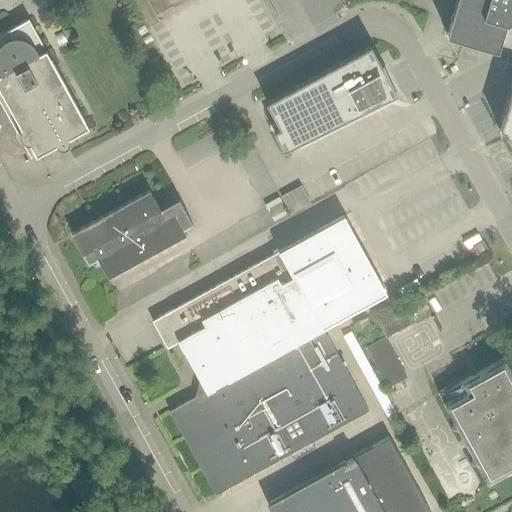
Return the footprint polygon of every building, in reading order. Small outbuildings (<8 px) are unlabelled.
[(147,0),(155,14),(181,0),(147,0)] [(511,0),(455,0),(446,34),(497,49),(500,41),(511,44),(511,0)] [(67,147),(69,144),(69,140),(69,139),(88,128),(28,18),(0,33),(0,91),(36,157),(55,146),(56,147),(60,149),(64,149),(67,147)] [(370,45),(266,102),(280,127),(273,131),(283,149),(396,93),(370,45)] [(511,134),(511,84),(499,130),(511,134)] [(291,215),(311,204),(301,186),(281,197),(291,215)] [(71,233),(88,263),(97,258),(108,277),(186,234),(183,229),(192,224),(178,199),(159,209),(149,190),(71,233)] [(169,411),(215,494),(368,410),(322,326),(384,291),(341,214),(151,320),(166,347),(179,340),(200,379),(196,395),(169,411)] [(471,244),(471,245),(477,255),(487,249),(481,239),(471,244)] [(407,303),(378,319),(388,337),(417,321),(407,303)] [(388,337),(387,337),(360,352),(382,391),(409,376),(388,337)] [(487,483),(511,469),(511,371),(504,357),(485,368),(471,376),(438,394),(487,483)] [(430,511),(389,436),(267,503),(271,511),(430,511)]
